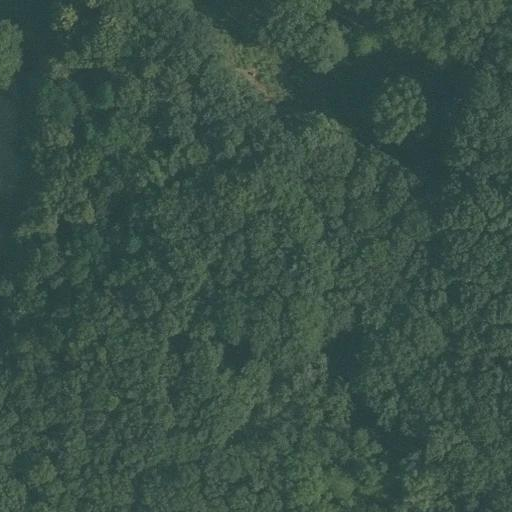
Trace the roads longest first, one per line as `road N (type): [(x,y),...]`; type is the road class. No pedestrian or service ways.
road 1 (track): [(511,61),(446,261),(376,336),(311,429),(295,471),(295,511)]
road 2 (track): [(0,320),(30,254),(87,61)]
road 3 (track): [(0,26),(87,61),(105,16)]
